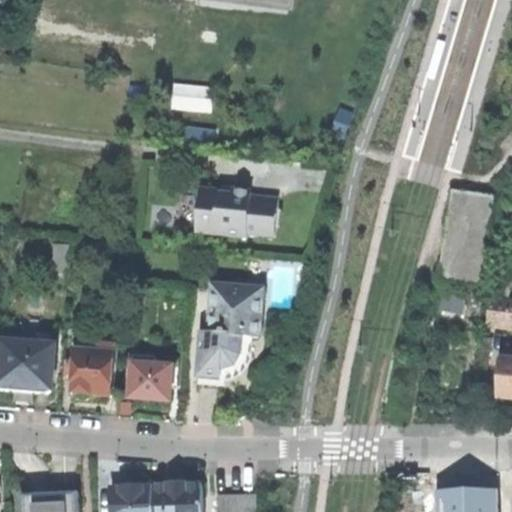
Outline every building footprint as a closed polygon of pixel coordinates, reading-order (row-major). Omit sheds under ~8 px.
[(321,0),(328,30),(365,21),(360,0),(321,0)] [(217,112),(220,87),(179,83),(176,108),(217,112)] [(499,195),(455,189),(441,277),(484,285),(499,195)] [(220,193),(200,191),(198,213),(196,234),(247,238),(248,235),(274,237),(278,197),(277,196),(276,201),(250,199),(250,193),(234,191),(234,196),(220,195),(220,193)] [(264,289),(215,286),(210,333),(202,333),(196,397),(209,398),(218,399),(220,382),(223,382),(230,379),(237,376),(242,372),(247,366),(251,358),(252,351),(254,336),(259,336),(264,289)] [(486,325),(511,328),(511,302),(490,299),(486,325)] [(51,390),(55,348),(2,344),(0,361),(0,385),(18,387),(18,392),(25,393),(30,393),(31,388),(51,390)] [(111,398),(115,346),(98,345),(97,352),(74,351),(72,366),(66,365),(64,381),(71,381),(70,395),(73,395),(76,401),(81,401),(87,401),(91,397),(111,398)] [(156,359),(133,358),(131,400),(145,401),(170,403),(173,369),(155,368),(156,359)] [(511,398),(511,362),(504,362),(501,398),(511,398)] [(177,487),(153,488),(153,511),(204,511),(203,486),(177,487)] [(124,489),(113,490),(114,511),(153,511),(153,488),(124,489)] [(499,511),(499,490),(434,492),(434,511),(499,511)] [(51,495),(21,497),(21,511),(80,511),(80,494),(51,495)] [(256,511),(257,498),(219,498),(219,511),(256,511)]
